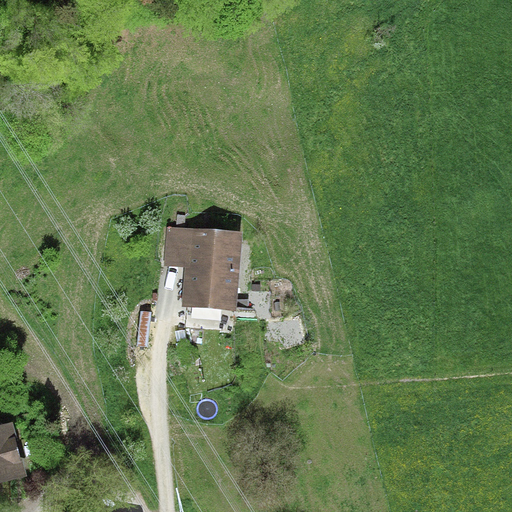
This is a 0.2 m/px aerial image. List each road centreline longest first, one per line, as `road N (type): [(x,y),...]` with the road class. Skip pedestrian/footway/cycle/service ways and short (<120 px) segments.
road 1 (track): [(161,326),(156,387),(166,511)]
road 2 (track): [(40,511),(43,489),(79,471),(105,474),(138,511)]
